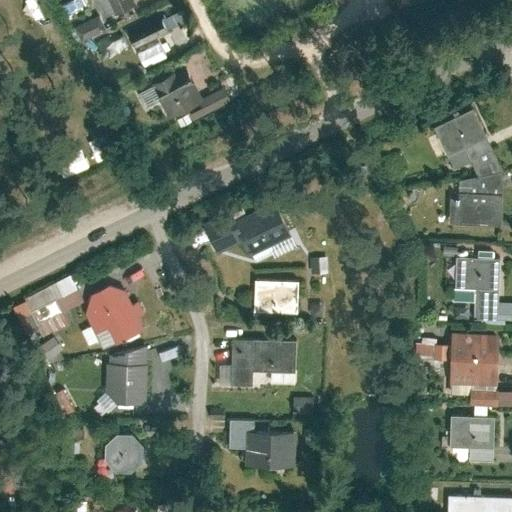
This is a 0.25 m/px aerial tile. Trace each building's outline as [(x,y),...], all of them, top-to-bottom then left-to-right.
[(46,0),(23,0),(28,10),(48,3),(46,0)] [(93,0),(102,18),(134,3),(132,0),(93,0)] [(136,50),(170,34),(159,12),(126,27),(136,50)] [(171,44),(148,53),(152,61),(174,52),(171,44)] [(165,111),(205,92),(191,62),(151,80),(165,111)] [(479,106),(439,124),(460,166),(498,146),(479,106)] [(508,166),(464,175),(464,190),(456,190),(455,218),(507,219),(508,166)] [(282,196),(240,216),(256,250),(298,229),(282,196)] [(503,253),(461,251),(461,283),(503,284),(503,253)] [(70,319),(64,309),(84,298),(71,272),(11,302),(25,331),(45,321),(49,330),(70,319)] [(305,276),(261,274),(259,307),(304,308),(305,276)] [(117,278),(97,287),(90,307),(108,344),(150,322),(144,310),(150,307),(144,296),(139,299),(132,285),(117,278)] [(504,330),(456,328),(455,378),(503,379),(504,330)] [(301,337),(237,334),(236,366),(300,367),(301,337)] [(152,340),(113,348),(111,380),(123,381),(121,395),(152,397),(154,358),(151,358),(152,340)] [(441,356),(441,341),(417,341),(417,356),(441,356)] [(511,386),(469,389),(470,404),(511,401),(511,386)] [(499,412),(456,410),(455,443),(499,443),(499,412)] [(301,427),(252,424),(251,458),(301,460),(301,427)] [(148,440),(138,428),(122,426),(111,437),(110,454),(121,464),(137,465),(147,455),(148,440)] [(0,492),(13,491),(9,442),(0,442),(0,492)] [(511,511),(511,491),(453,490),(452,511),(511,511)] [(67,496),(66,511),(87,511),(88,496),(67,496)] [(146,511),(138,503),(123,503),(113,511),(146,511)]
